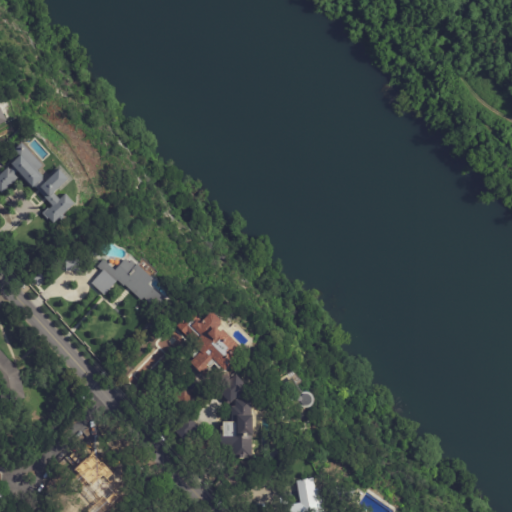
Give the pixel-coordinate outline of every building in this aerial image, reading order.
[(51,206),(43,214),(53,224),(74,204),(61,190),(73,178),(59,165),(49,174),(26,150),(0,174),(0,191),(1,193),(20,174),(51,206)] [(127,258),(130,261),(132,259),(137,263),(154,278),(149,283),(160,293),(148,306),(125,284),(124,286),(119,280),(108,292),(97,282),(105,273),(97,266),(103,259),(115,270),(126,258),(127,258)] [(223,321),(223,323),(220,327),(221,329),(223,327),(241,345),(241,349),(236,354),(238,356),(224,371),(215,362),(208,369),(209,370),(205,375),(191,362),(201,351),(193,343),(200,335),(195,330),(189,337),(177,325),(193,309),(203,319),(210,311),(216,311),(223,319),(223,321)] [(0,350),(19,371),(25,398),(0,404),(0,350)] [(248,387),(228,405),(216,392),(237,374),(248,387)] [(299,385),(303,392),(306,390),(308,390),(310,390),(314,392),(315,396),(316,399),(315,400),(314,404),(311,406),(307,407),(305,407),(302,405),(300,403),(289,411),(275,389),(293,377),(299,385)] [(179,410),(171,401),(187,388),(198,401),(182,414),(179,410)] [(252,439),(253,457),(233,458),(232,445),(222,446),(221,431),(224,431),(224,430),(221,430),(221,425),(224,425),(224,421),(232,421),(232,406),(236,406),(236,399),(252,399),(252,414),(253,414),(254,435),(252,435),(252,439)] [(191,417),(200,428),(185,441),(174,429),(190,416),(191,417)] [(90,456),(102,468),(107,464),(116,474),(112,477),(129,496),(111,511),(92,511),(89,509),(96,502),(84,490),(78,496),(67,484),(78,474),(74,469),(89,455),(90,456)] [(250,475),(235,488),(223,475),(238,462),(250,475)] [(301,503),(298,481),(314,479),(315,489),(320,488),(324,511),(288,511),(288,505),(301,503)]
